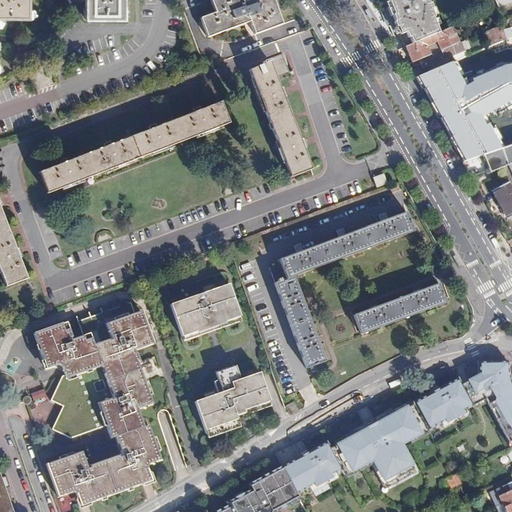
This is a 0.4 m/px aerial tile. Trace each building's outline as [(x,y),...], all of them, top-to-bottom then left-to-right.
[(0,0),(0,17),(31,18),(30,0),(0,0)] [(125,0),(85,0),(86,19),(126,19),(125,0)] [(199,18),(205,37),(248,23),(253,36),(281,26),(275,9),(272,0),(251,0),(242,3),(240,0),(209,0),(210,0),(214,14),(199,18)] [(391,23),(393,29),(406,23),(433,12),(428,0),(423,0),(419,2),(417,0),(388,0),(387,0),(390,9),(383,12),(388,24),(391,23)] [(492,0),(494,3),(487,6),(490,13),(511,4),(510,0),(492,0)] [(406,23),(393,29),(396,37),(398,37),(400,42),(403,50),(406,48),(408,47),(423,41),(440,34),(434,18),(435,18),(433,12),(406,23)] [(506,39),(503,31),(498,33),(496,28),(486,33),(492,46),(506,40),(506,39)] [(511,36),(509,29),(503,31),(506,39),(511,36)] [(449,30),(440,34),(423,41),(408,47),(412,55),(409,56),(412,63),(430,56),(427,47),(438,42),(442,51),(444,50),(454,46),(459,44),(455,36),(452,37),(449,30)] [(454,46),(444,50),(444,52),(420,62),(423,69),(438,64),(458,55),(454,46)] [(281,148),(291,176),(313,169),(292,112),(278,76),(292,71),(285,52),(265,60),(266,63),(251,69),(281,148)] [(49,74),(57,73),(57,63),(49,63),(49,74)] [(449,67),(431,74),(434,82),(438,91),(456,83),(456,82),(449,67)] [(456,83),(438,91),(440,96),(463,89),(460,80),(456,82),(456,83)] [(468,93),(445,101),(448,110),(450,118),(474,110),(468,93)] [(172,120),(39,172),(47,193),(174,144),(231,122),(222,101),(172,120)] [(466,128),(461,131),(466,143),(470,153),(491,146),(489,141),(482,123),(466,128)] [(511,147),(482,157),(485,164),(489,172),(511,161),(511,147)] [(468,174),(480,172),(477,158),(465,160),(468,174)] [(377,178),(381,187),(391,183),(387,174),(377,178)] [(511,219),(511,187),(510,184),(493,194),(500,207),(509,221),(511,219)] [(0,274),(4,287),(26,279),(0,210),(0,274)] [(415,233),(407,214),(364,230),(280,260),(282,264),(271,268),(276,283),(275,284),(306,368),(325,361),(295,276),(415,233)] [(198,331),(208,327),(207,323),(215,320),(217,324),(226,321),(226,319),(241,314),(232,284),(174,304),(183,334),(198,329),(198,331)] [(390,303),(355,316),(361,334),(410,318),(447,304),(440,285),(390,303)] [(81,455),(45,468),(57,501),(76,494),(78,499),(82,498),(83,497),(88,495),(92,506),(144,486),(140,475),(144,474),(149,472),(147,468),(162,463),(158,454),(161,453),(156,440),(154,440),(149,427),(145,429),(139,411),(153,405),(150,397),(152,396),(147,382),(145,383),(135,387),(133,381),(143,378),(139,368),(138,366),(141,365),(136,351),(153,345),(140,310),(134,313),(130,302),(128,303),(121,301),(118,307),(77,322),(82,336),(73,340),(66,323),(25,338),(30,352),(39,348),(47,370),(54,367),(60,365),(60,367),(62,372),(63,372),(64,376),(62,377),(51,402),(63,407),(52,431),(71,440),(106,427),(112,443),(116,442),(122,458),(114,461),(87,471),(81,455)] [(480,377),(463,387),(473,406),(481,402),(510,449),(511,447),(511,382),(510,372),(509,361),(479,361),(480,377)] [(244,386),(241,378),(237,365),(217,372),(224,392),(229,391),(244,386)] [(262,374),(261,371),(241,378),(244,386),(250,402),(251,406),(271,400),(262,374)] [(135,387),(145,383),(143,378),(133,381),(135,387)] [(414,404),(415,405),(428,430),(446,421),(447,423),(465,414),(463,411),(473,406),(463,387),(460,380),(414,404)] [(234,407),(250,402),(244,386),(229,391),(234,407)] [(32,400),(45,396),(43,389),(30,393),(32,400)] [(207,431),(239,420),(234,407),(229,391),(224,392),(197,402),(207,431)] [(254,415),(251,406),(250,402),(234,407),(239,420),(254,415)] [(291,415),(299,411),(293,402),(286,406),(291,415)] [(348,440),(330,449),(341,469),(344,475),(372,460),(387,487),(416,471),(400,442),(408,437),(410,440),(428,430),(415,405),(397,414),(396,412),(347,437),(348,440)] [(326,442),(281,466),(296,494),(313,484),(315,487),(332,478),(331,475),(341,469),(330,449),(326,442)] [(296,494),(281,466),(272,471),(289,503),(299,498),(296,494)] [(289,503),(272,471),(252,481),(255,485),(267,479),(279,502),(273,506),(276,511),(289,503)] [(153,484),(149,472),(144,474),(140,475),(144,486),(148,485),(153,484)] [(0,511),(13,511),(4,485),(0,473),(0,511)] [(445,478),(449,487),(459,482),(455,473),(445,478)] [(267,479),(255,485),(230,499),(231,502),(237,511),(276,511),(273,506),(279,502),(267,479)] [(510,511),(511,511),(511,481),(493,490),(499,505),(503,503),(506,511),(510,511)] [(82,498),(78,499),(81,510),(86,508),(92,506),(88,495),(83,497),(82,498)] [(237,511),(231,502),(211,511),(237,511)]
